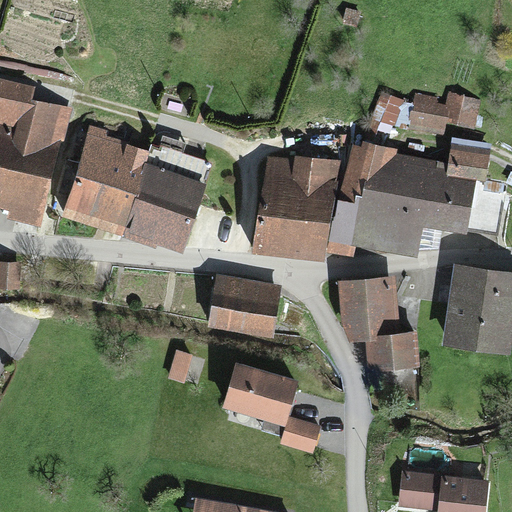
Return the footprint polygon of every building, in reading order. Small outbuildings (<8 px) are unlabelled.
[(0,208),(11,211),(9,218),(40,226),(69,110),(32,100),(35,87),(0,78),(0,208)] [(89,124),(59,219),(157,250),(158,244),(182,252),(211,163),(151,144),(149,150),(106,137),(108,130),(89,124)] [(480,153),(452,147),(447,168),(476,175),(480,153)] [(446,170),(350,154),(343,197),(363,200),(355,246),(408,255),(414,224),(458,232),(466,185),(444,181),(446,170)] [(267,159),(250,253),(316,265),(333,171),(267,159)] [(511,277),(454,271),(446,349),(504,355),(508,317),(511,317),(511,277)] [(212,277),(205,328),(268,336),(275,285),(212,277)] [(392,279),(337,284),(342,340),(397,335),(392,279)] [(367,338),(367,371),(414,370),(414,338),(367,338)] [(232,370),(223,410),(281,423),(291,383),(232,370)] [(289,416),(280,446),(309,454),(318,425),(289,416)] [(484,511),(488,480),(402,471),(398,506),(438,511),(484,511)] [(287,511),(288,505),(205,491),(201,511),(287,511)]
